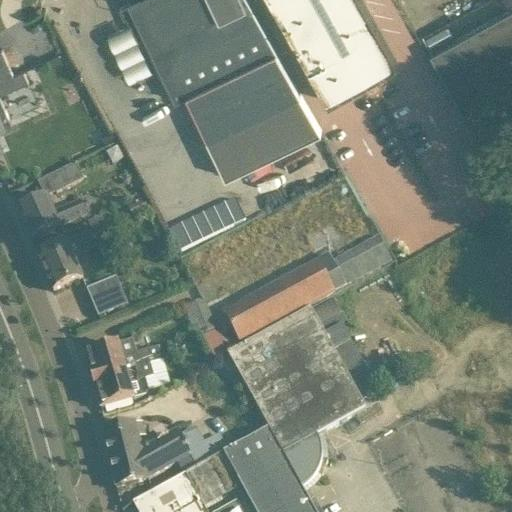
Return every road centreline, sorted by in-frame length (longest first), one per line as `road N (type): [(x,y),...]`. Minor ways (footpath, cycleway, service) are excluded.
road 1 (residential): [(70,511),(99,472),(66,361),(0,215)]
road 2 (secondary): [(66,511),(0,314)]
